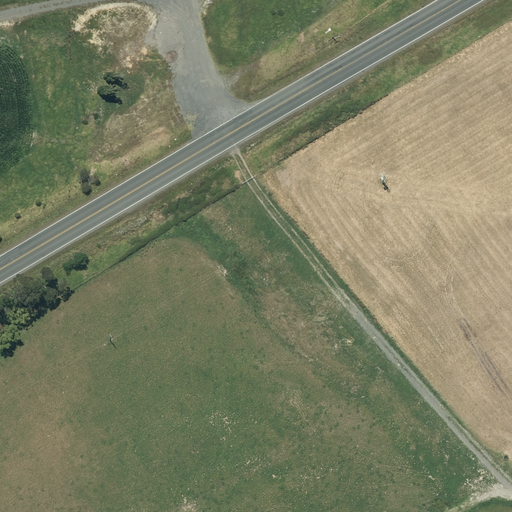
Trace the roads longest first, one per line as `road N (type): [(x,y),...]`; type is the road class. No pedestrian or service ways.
road 1 (primary): [(0,269),(230,133)]
road 2 (primary): [(230,133),(457,0)]
road 3 (unclassified): [(186,0),(230,133)]
